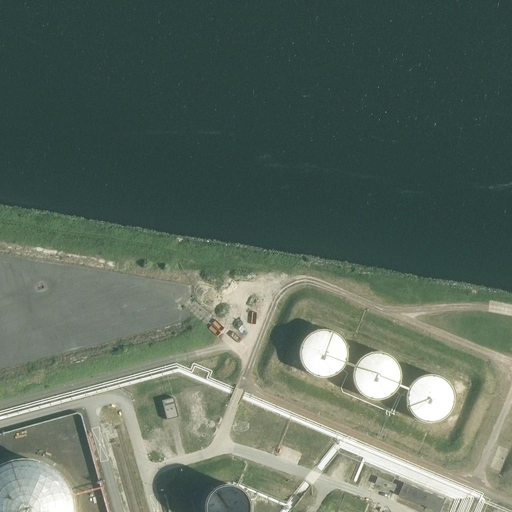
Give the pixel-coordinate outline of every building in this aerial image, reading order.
[(339,335),(337,333),(335,332),(334,331),(331,330),(329,330),(328,330),(326,329),(324,329),(323,329),(321,329),(318,330),(316,330),(315,330),(313,331),(312,332),(310,333),(309,334),(307,335),(306,336),(305,337),(304,339),(303,340),(302,342),(301,343),(300,345),(300,346),(299,348),(299,350),(298,352),(299,354),(299,356),(299,358),(299,359),(300,361),(300,363),(301,364),(301,365),(303,367),(304,369),(304,370),(306,371),(307,372),(308,373),(309,374),(311,375),(313,376),(315,376),(317,377),(320,378),(321,378),(323,378),(326,378),(328,377),(331,377),(333,376),(335,375),(336,374),(338,373),(339,372),(341,370),(343,368),(344,366),(345,365),(346,362),(347,360),(347,357),(347,356),(347,354),(347,352),(347,351),(347,349),(347,348),(346,346),(346,344),(344,342),(344,340),(343,339),(341,337),(339,335)] [(396,362),(395,360),(394,359),(392,358),(391,356),(389,355),(387,354),(385,353),(384,353),(382,352),(380,352),(379,352),(376,352),(374,352),(372,352),(370,352),(368,353),(367,354),(364,355),(363,356),(361,357),(360,358),(359,359),(357,361),(356,363),(355,364),(354,366),(354,367),(353,368),(353,370),(353,371),(352,372),(352,374),(352,376),(352,377),(352,378),(352,380),(353,382),(353,384),(354,386),(355,388),(356,388),(357,390),(358,392),(359,393),(361,395),(363,396),(366,398),(368,399),(371,399),(373,400),(376,400),(379,400),(381,400),(384,399),(385,398),(387,398),(389,396),(390,396),(391,395),(392,394),(393,393),(395,391),(396,390),(397,388),(398,386),(399,384),(399,383),(400,383),(400,381),(400,380),(401,378),(401,377),(401,376),(401,374),(401,373),(400,371),(400,370),(400,369),(399,368),(399,366),(398,365),(397,363),(396,362)] [(408,388),(407,389),(407,390),(406,391),(406,392),(406,394),(406,396),(405,396),(405,398),(405,399),(405,401),(406,402),(406,403),(406,404),(406,405),(407,407),(407,408),(408,409),(408,410),(410,412),(411,414),(413,416),(415,418),(417,419),(420,421),(422,422),(424,422),(425,422),(428,423),(431,423),(432,423),(434,422),(437,422),(439,421),(442,420),(444,418),(445,418),(446,417),(448,415),(448,414),(449,413),(450,412),(451,411),(452,409),(452,408),(452,407),(453,406),(453,404),(454,402),(454,401),(454,400),(454,398),(454,397),(454,395),(454,393),(453,393),(453,391),(452,389),(452,388),(451,386),(450,385),(449,383),(448,382),(446,381),(444,379),(443,378),(441,377),(439,376),(436,375),(434,374),(432,374),(430,374),(428,374),(426,374),(423,375),(422,375),(419,376),(417,378),(416,379),(414,380),(413,381),(411,383),(410,384),(409,386),(408,388)] [(179,417),(173,398),(162,401),(167,420),(169,420),(176,418),(179,417)] [(0,467),(0,511),(71,511),(71,498),(65,484),(55,473),(43,465),(28,461),(13,462),(0,467)] [(377,478),(374,484),(393,492),(395,485),(377,478)] [(429,498),(431,494),(403,483),(398,495),(437,511),(439,511),(443,504),(429,498)] [(248,501),(248,499),(247,497),(246,496),(245,494),(244,493),(242,491),(241,490),(239,489),(238,488),(236,487),(235,487),(233,486),(231,485),(228,485),(227,485),(225,485),(222,486),(221,486),(219,487),(218,487),(216,488),(214,490),(212,491),(211,493),(209,494),(208,496),(207,498),(206,500),(206,501),(205,503),(205,504),(205,506),(205,507),(205,509),(205,510),(205,511),(248,511),(249,511),(249,510),(249,509),(249,508),(249,507),(249,505),(249,503),(248,501)]
